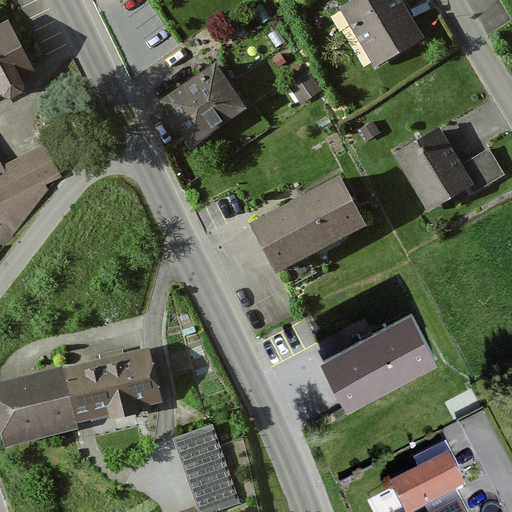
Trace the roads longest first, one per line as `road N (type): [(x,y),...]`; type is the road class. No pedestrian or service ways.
road 1 (secondary): [(307,511),(135,142)]
road 2 (residential): [(0,282),(86,174),(135,142)]
road 3 (secondary): [(135,142),(63,0)]
